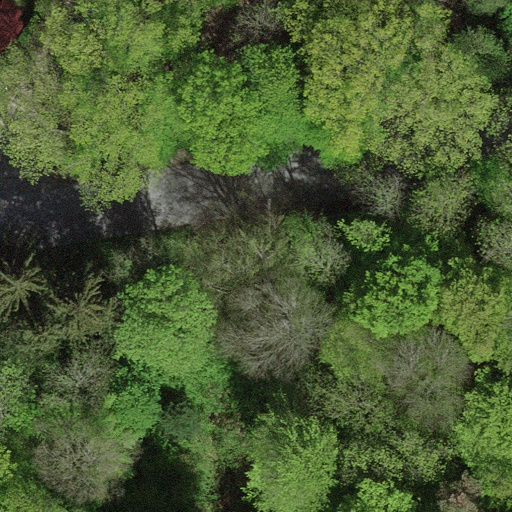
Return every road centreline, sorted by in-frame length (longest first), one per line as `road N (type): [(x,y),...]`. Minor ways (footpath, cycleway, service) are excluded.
road 1 (tertiary): [(0,215),(511,134)]
road 2 (track): [(78,0),(0,136)]
